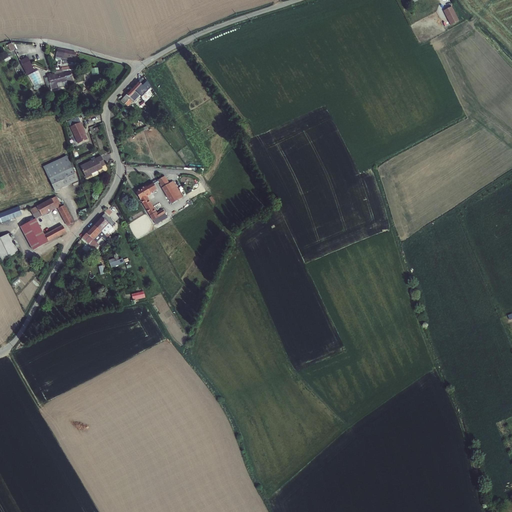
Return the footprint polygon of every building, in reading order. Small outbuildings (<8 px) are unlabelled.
[(451,24),(459,20),(453,5),(444,9),(451,24)] [(74,56),(56,52),(54,62),(72,66),(74,56)] [(27,60),(20,64),(25,75),(32,72),(27,60)] [(52,76),(47,78),(50,88),(56,86),(57,90),(68,87),(67,83),(71,82),(69,74),(63,75),(53,78),(52,76)] [(138,94),(139,95),(147,86),(143,83),(146,81),(142,77),(132,88),(138,94)] [(132,88),(123,97),(128,102),(129,103),(132,100),(133,101),(138,96),(139,95),(138,94),(132,88)] [(123,97),(120,99),(126,106),(129,103),(128,102),(123,97)] [(84,133),(81,124),(73,127),(71,122),(69,123),(77,145),(87,142),(83,133),(84,133)] [(41,166),(48,180),(70,170),(64,155),(41,166)] [(100,158),(80,168),(86,180),(92,176),(91,175),(102,170),(101,168),(99,164),(102,162),(100,158)] [(70,170),(48,180),(47,181),(52,192),(77,180),(72,169),(70,170)] [(164,175),(157,179),(171,200),(177,196),(172,187),(169,183),(164,175)] [(146,185),(136,191),(147,210),(152,218),(163,211),(164,210),(162,208),(155,212),(145,194),(150,191),(156,187),(153,181),(146,185)] [(182,193),(176,184),(172,187),(177,196),(182,193)] [(54,199),(36,210),(41,218),(54,210),(56,211),(66,228),(72,225),(60,205),(58,206),(54,199)] [(17,210),(0,217),(0,224),(0,226),(20,217),(17,210)] [(32,254),(65,234),(61,227),(43,237),(34,222),(35,221),(41,218),(36,210),(26,215),(31,224),(19,231),(32,254)] [(163,211),(152,218),(155,223),(166,216),(163,211)] [(94,224),(101,230),(110,237),(111,236),(106,231),(115,221),(111,218),(104,212),(101,215),(94,224)] [(94,239),(101,230),(94,224),(87,233),(94,239)] [(94,239),(87,233),(83,237),(96,249),(100,244),(94,239)] [(8,237),(0,241),(0,260),(2,264),(17,256),(8,237)] [(116,257),(109,260),(112,267),(119,265),(116,257)] [(134,300),(146,297),(144,290),(132,294),(134,300)]
